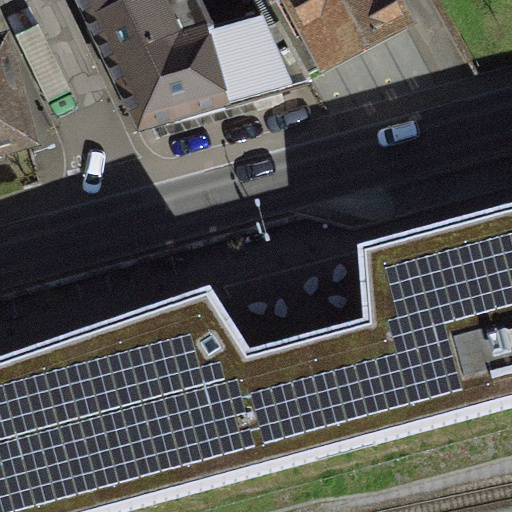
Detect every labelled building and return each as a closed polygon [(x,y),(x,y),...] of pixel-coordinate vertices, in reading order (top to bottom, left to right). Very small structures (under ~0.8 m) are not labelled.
[(76,0),(88,23),(136,0),(76,0)] [(208,28),(193,0),(136,0),(88,23),(137,129),(320,77),(315,67),(284,9),(208,28)] [(279,0),(284,9),(315,67),(411,15),(401,0),(279,0)] [(0,150),(31,142),(6,44),(0,46),(0,150)] [(0,511),(146,511),(220,493),(511,416),(511,210),(347,254),(366,323),(305,339),(236,357),(218,289),(0,346),(0,511)]
